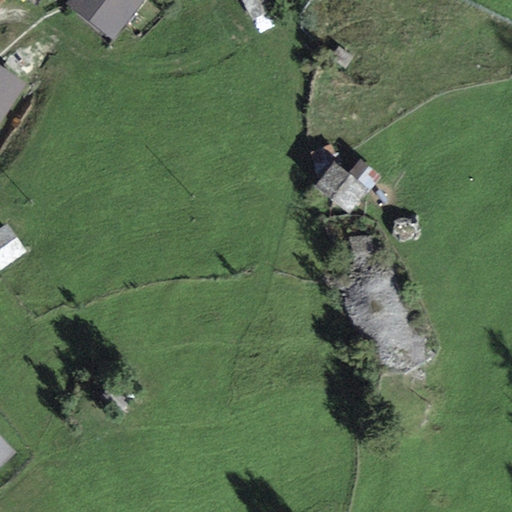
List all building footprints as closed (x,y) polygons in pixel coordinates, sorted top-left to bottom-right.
[(139,0),(67,0),(113,34),(139,0)] [(277,0),(238,0),(251,21),(279,3),(277,0)] [(0,124),(28,79),(0,61),(0,124)] [(359,178),(344,138),(315,149),(330,190),(359,178)] [(3,215),(0,217),(0,269),(0,270),(29,249),(3,215)] [(113,372),(90,395),(115,419),(137,396),(113,372)] [(0,461),(10,452),(0,442),(0,461)]
